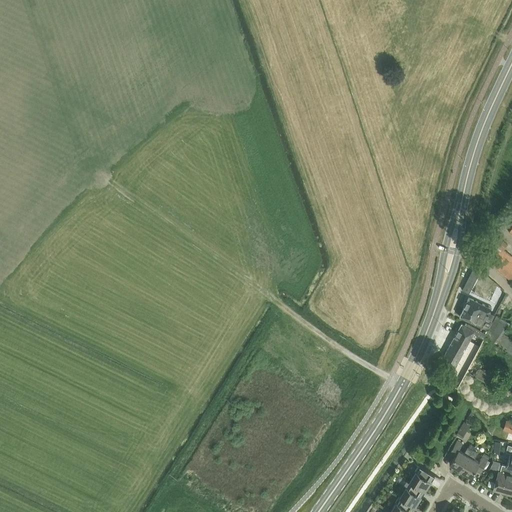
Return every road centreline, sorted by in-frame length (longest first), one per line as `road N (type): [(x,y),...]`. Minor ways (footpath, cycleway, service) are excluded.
road 1 (secondary): [(318,511),(407,376),(441,287)]
road 2 (secondary): [(459,211),(511,62)]
